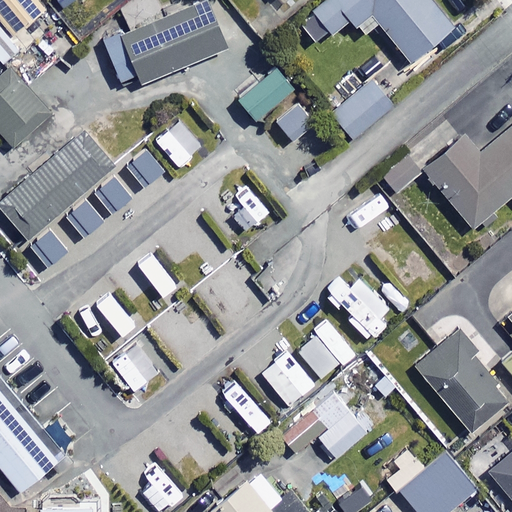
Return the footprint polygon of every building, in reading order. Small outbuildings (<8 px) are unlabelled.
[(0,0),(0,54),(4,60),(18,48),(11,39),(47,11),(38,0),(0,0)] [(230,48),(210,0),(206,0),(106,40),(122,79),(140,72),(144,82),(230,48)] [(453,27),(432,0),(323,0),(315,7),(335,33),(355,18),(366,33),(381,21),(411,60),(453,27)] [(34,70),(22,57),(0,76),(0,127),(16,145),(52,111),(23,80),(34,70)] [(295,87),(279,67),(241,98),(258,118),(295,87)] [(396,102),(376,78),(334,112),(354,137),(396,102)] [(511,195),(511,126),(480,153),(464,134),(425,168),(476,227),(511,195)] [(117,164),(86,129),(0,203),(0,230),(17,250),(117,164)] [(475,347),(460,329),(417,365),(472,430),(510,399),(470,351),(475,347)] [(511,354),(502,363),(511,375),(511,354)] [(0,463),(22,490),(65,454),(0,374),(0,463)] [(369,429),(334,386),(281,430),(298,450),(318,433),(337,456),(369,429)] [(445,511),(476,488),(447,451),(401,487),(420,511),(445,511)] [(511,453),(491,470),(511,496),(511,453)] [(282,495),(261,470),(208,511),(306,511),(308,511),(290,488),(282,495)]
